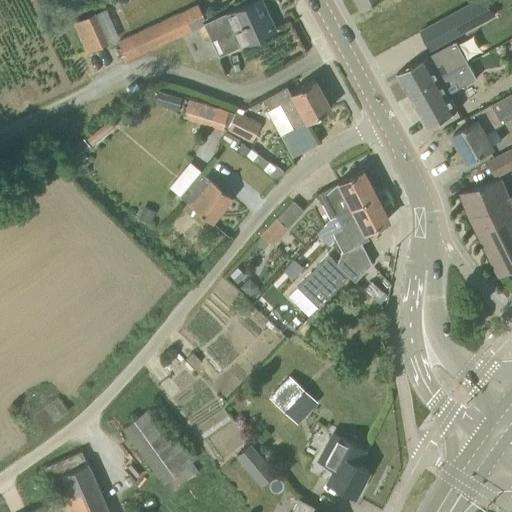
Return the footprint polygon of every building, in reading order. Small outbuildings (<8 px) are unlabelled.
[(275,29),(261,0),(254,0),(222,15),(229,31),(216,37),(223,52),(236,46),(237,48),(277,35),(275,30),(275,29)] [(469,2),(422,27),(432,47),(480,20),(469,2)] [(156,22),(158,26),(166,42),(191,31),(186,21),(202,14),(197,4),(182,12),(181,11),(167,17),(156,22)] [(86,52),(108,43),(94,13),(94,12),(72,22),(86,52)] [(166,42),(158,26),(156,22),(116,41),(126,61),(166,42)] [(468,56),(482,48),(474,32),(460,40),(468,56)] [(411,94),(442,77),(458,68),(446,46),(399,73),(411,94)] [(428,126),(458,109),(446,89),(456,83),(459,87),(474,79),(465,64),(458,68),(442,77),(411,94),(428,126)] [(330,108),(316,81),(291,95),(286,86),(261,100),(280,135),(330,108)] [(159,90),(155,103),(178,110),(182,98),(159,90)] [(496,126),(511,117),(511,93),(473,115),(476,121),(455,133),(469,160),(497,146),(495,143),(502,139),(496,126)] [(183,118),(222,129),(228,110),(189,99),(183,118)] [(252,142),(261,124),(242,114),(244,109),(237,108),(226,129),(252,142)] [(242,145),(237,151),(244,157),(250,150),(242,145)] [(496,174),(511,166),(511,148),(489,161),(496,174)] [(212,222),(232,197),(190,163),(170,187),(191,206),(212,222)] [(336,214),(338,218),(348,212),(379,201),(362,169),(338,182),(338,183),(317,193),(324,206),(344,196),(349,207),(336,214)] [(511,203),(501,180),(463,192),(472,215),(501,274),(511,267),(511,203)] [(273,245),(288,229),(287,228),(303,210),(293,200),(276,218),(278,219),(257,241),(263,247),(269,241),(273,245)] [(368,238),(365,232),(388,220),(379,201),(348,212),(338,218),(343,228),(333,233),(342,252),(368,238)] [(144,206),(138,219),(150,224),(156,211),(144,206)] [(290,296),(310,316),(349,276),(329,256),(312,273),(290,296)] [(250,278),(240,288),(250,297),(260,288),(250,278)] [(295,418),(312,400),(287,377),(271,395),(295,418)] [(40,433),(68,411),(57,396),(29,419),(40,433)] [(182,437),(180,438),(154,404),(123,427),(135,443),(169,491),(197,472),(191,462),(196,458),(182,437)] [(327,481),(354,495),(368,469),(356,463),(364,449),(333,433),(319,461),(333,469),(327,481)] [(236,454),(248,469),(263,456),(250,442),(236,454)] [(108,511),(81,450),(44,466),(58,499),(27,511),(108,511)] [(288,511),(296,499),(287,494),(276,511),(288,511)] [(312,511),(316,507),(298,498),(290,511),(312,511)]
